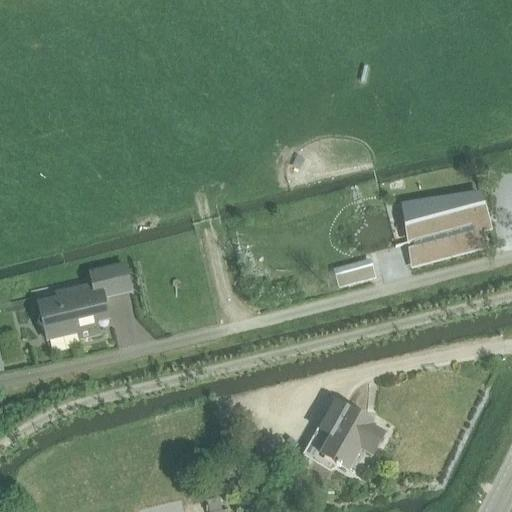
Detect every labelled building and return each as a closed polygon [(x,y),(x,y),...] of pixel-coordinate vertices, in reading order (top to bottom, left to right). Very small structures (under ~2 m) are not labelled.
[(242,195),(250,196),(252,184),(244,183),(242,195)] [(480,197),(405,208),(411,245),(413,244),(414,249),(412,249),(411,249),(414,267),(485,248),(481,233),(489,231),(480,197)] [(336,273),(340,289),(373,280),(369,264),(336,273)] [(57,303),(38,307),(41,318),(38,327),(45,334),(46,342),(78,334),(80,343),(99,339),(95,323),(107,320),(103,302),(130,296),(124,269),(90,277),(92,288),(56,297),(57,303)] [(337,405),(321,433),(332,439),(321,458),(345,472),(358,450),(372,458),(385,437),(370,428),(372,425),(349,411),(349,412),(337,405)] [(227,465),(208,465),(208,483),(211,483),(227,484),(227,467),(227,465)] [(221,511),(219,499),(207,502),(209,511),(228,511),(229,511),(225,511),(221,511)]
